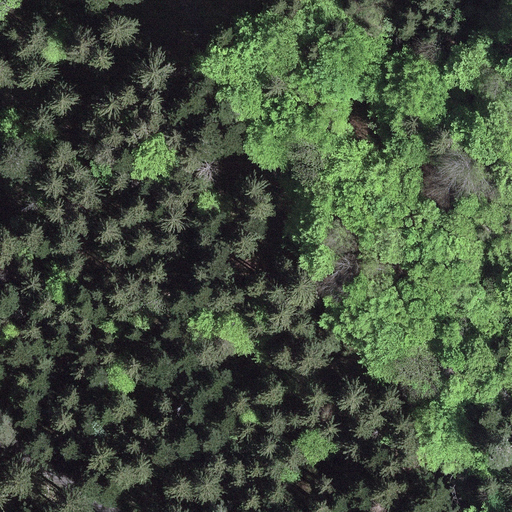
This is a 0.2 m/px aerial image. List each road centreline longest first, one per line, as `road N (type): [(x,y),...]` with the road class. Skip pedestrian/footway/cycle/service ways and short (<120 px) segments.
road 1 (track): [(471,511),(177,0)]
road 2 (track): [(0,440),(108,511)]
